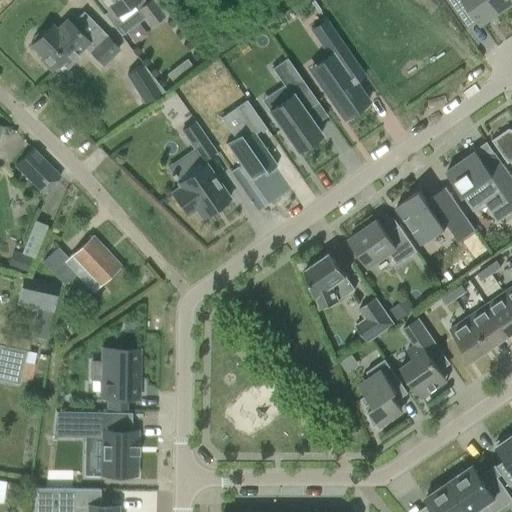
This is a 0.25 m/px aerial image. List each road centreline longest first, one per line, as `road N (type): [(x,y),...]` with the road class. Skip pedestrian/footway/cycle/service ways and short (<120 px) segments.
road 1 (residential): [(185,478),(184,317),(191,300),(507,77)]
road 2 (residential): [(511,388),(378,480),(185,478)]
